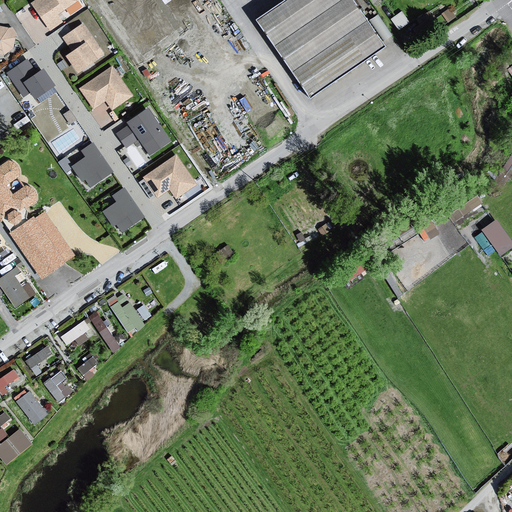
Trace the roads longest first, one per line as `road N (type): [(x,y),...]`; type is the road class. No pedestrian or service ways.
road 1 (unclassified): [(0,344),(315,128)]
road 2 (unclassified): [(315,128),(501,0)]
road 3 (unclassified): [(315,128),(229,0)]
